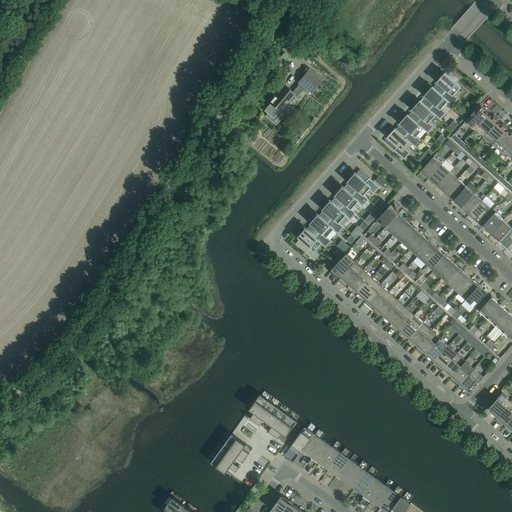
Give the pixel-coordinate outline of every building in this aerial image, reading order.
[(269,101),(280,111),(294,94),(297,97),(304,87),(311,93),(322,79),(309,68),(298,82),(299,83),(292,92),(283,84),(269,101)] [(453,95),(461,86),(445,72),(437,81),(448,90),(443,96),(448,100),(448,101),(452,104),(457,98),(453,95)] [(441,109),(448,101),(448,100),(443,96),(432,86),(424,95),(435,104),(430,109),(436,114),(436,115),(440,118),(445,112),(441,109)] [(429,122),(436,115),(436,114),(430,109),(420,100),(412,109),(422,118),(418,123),(424,128),(423,128),(427,132),(433,126),(429,122)] [(475,129),(490,112),(484,107),(481,103),(477,107),(466,120),(475,129)] [(466,116),(471,110),(466,106),(461,112),(466,116)] [(484,136),(499,120),(498,119),(499,118),(495,115),(494,116),(490,112),(475,129),(476,129),(484,136)] [(416,136),(423,128),(424,128),(418,123),(408,114),(400,123),(410,132),(406,137),(405,137),(411,142),(415,146),(420,140),(416,136)] [(453,130),(458,124),(454,120),(449,126),(453,130)] [(493,144),(508,128),(507,127),(508,126),(504,123),(503,124),(499,120),(484,136),(493,144)] [(405,149),(411,142),(405,137),(406,137),(395,127),(387,136),(398,146),(394,149),(404,158),(409,152),(405,149)] [(502,152),(511,141),(511,132),(508,128),(493,144),(502,152)] [(463,141),(454,133),(451,137),(460,145),(463,141)] [(441,144),(446,138),(441,134),(436,140),(441,144)] [(472,149),(463,141),(460,145),(469,153),(472,149)] [(511,160),(511,159),(511,141),(502,152),(511,160)] [(428,158),(434,152),(429,148),(424,154),(428,158)] [(481,157),(472,149),(469,153),(478,161),(481,157)] [(423,164),(428,158),(424,154),(419,160),(423,164)] [(429,178),(442,164),(434,156),(421,171),(429,178)] [(490,165),(481,157),(478,161),(487,169),(490,165)] [(437,185),(450,171),(442,164),(429,178),(437,185)] [(499,174),(490,165),(487,169),(496,177),(499,174)] [(445,192),(458,178),(450,171),(437,185),(445,192)] [(373,192),(379,186),(369,177),(366,181),(355,172),(347,181),(358,190),(364,195),(369,188),(373,192)] [(508,182),(499,174),(496,177),(505,185),(508,182)] [(454,200),(466,185),(458,178),(445,192),(454,200)] [(462,207),(474,193),(466,185),(454,200),(462,207)] [(363,195),(364,195),(358,190),(354,195),(343,186),(335,195),(345,204),(346,204),(351,209),(358,201),(362,205),(368,199),(363,195)] [(470,214),(482,200),(474,193),(462,207),(470,214)] [(351,210),(351,209),(346,204),(345,204),(341,209),(331,200),(323,209),(333,218),(339,223),(340,221),(345,216),(349,219),(355,213),(351,210)] [(381,210),(387,204),(382,200),(377,206),(381,210)] [(491,207),(482,200),(470,214),(478,222),(491,207)] [(386,227),(399,213),(390,205),(377,219),(386,227)] [(376,216),(381,210),(377,206),(371,212),(376,216)] [(491,233),(504,219),(496,211),(483,226),(491,233)] [(394,234),(407,220),(399,213),(386,227),(394,234)] [(344,225),(340,221),(339,223),(333,218),(329,223),(318,214),(310,223),(321,232),(327,237),(327,236),(335,227),(339,231),(344,225)] [(499,240),(511,226),(504,219),(491,233),(499,240)] [(363,230),(369,224),(364,220),(359,226),(363,230)] [(402,241),(415,227),(407,220),(394,234),(402,241)] [(507,248),(511,242),(511,226),(499,240),(507,248)] [(331,239),(327,236),(327,237),(321,232),(316,237),(306,227),(298,236),(300,238),(296,243),(315,260),(319,255),(314,250),(322,242),(326,246),(331,239)] [(410,249),(423,234),(415,227),(402,241),(410,249)] [(351,243),(356,238),(352,233),(347,239),(351,243)] [(371,233),(367,238),(372,242),(376,238),(371,233)] [(418,256),(431,241),(423,234),(410,249),(418,256)] [(380,242),(376,238),(372,242),(376,246),(380,242)] [(426,263),(439,249),(431,241),(418,256),(426,263)] [(338,257),(344,251),(339,247),(334,253),(338,257)] [(387,248),(383,252),(388,256),(392,252),(387,248)] [(434,270),(447,256),(439,249),(426,263),(434,270)] [(397,256),(392,252),(388,256),(393,260),(397,256)] [(339,279),(355,261),(346,253),(330,271),(339,279)] [(442,277),(455,263),(447,256),(434,270),(442,277)] [(348,287),(364,269),(355,261),(339,279),(348,287)] [(404,271),(408,266),(404,262),(400,267),(404,271)] [(450,284),(463,270),(455,263),(442,277),(450,284)] [(413,270),(408,266),(404,271),(409,275),(413,270)] [(356,294),(372,276),(364,269),(348,287),(356,294)] [(404,275),(399,270),(396,273),(400,278),(404,275)] [(458,292),(471,277),(463,270),(450,284),(458,292)] [(404,275),(400,279),(404,283),(408,279),(404,275)] [(365,302),(381,284),(372,276),(356,294),(365,302)] [(420,277),(416,281),(420,285),(424,281),(420,277)] [(466,299),(479,285),(471,277),(458,292),(466,299)] [(417,286),(413,282),(408,287),(413,291),(417,286)] [(373,309),(389,291),(381,284),(365,302),(373,309)] [(487,292),(479,285),(466,299),(475,306),(487,292)] [(382,317),(398,299),(389,291),(373,309),(382,317)] [(437,300),(441,295),(436,291),(432,296),(437,300)] [(445,299),(441,295),(437,300),(441,304),(445,299)] [(488,318),(500,304),(492,296),(479,311),(488,318)] [(390,325),(406,307),(398,299),(382,317),(390,325)] [(496,325),(509,311),(500,304),(488,318),(496,325)] [(452,306),(448,310),(453,314),(457,310),(452,306)] [(399,332),(415,314),(406,307),(390,325),(399,332)] [(461,314),(457,310),(453,314),(457,318),(461,314)] [(504,333),(511,323),(511,314),(509,311),(496,325),(504,333)] [(408,340),(423,322),(415,314),(399,332),(408,340)] [(416,348),(432,330),(423,322),(408,340),(416,348)] [(474,333),(478,329),(474,325),(470,329),(474,333)] [(483,333),(478,329),(474,333),(479,338),(483,333)] [(425,355),(441,337),(432,330),(416,348),(425,355)] [(433,363),(449,345),(441,337),(425,355),(433,363)] [(490,348),(494,343),(490,339),(486,344),(490,348)] [(499,347),(494,343),(490,348),(495,352),(499,347)] [(442,370),(458,352),(449,345),(433,363),(442,370)] [(450,378),(466,360),(458,352),(442,370),(450,378)] [(459,386),(475,368),(466,360),(450,378),(459,386)] [(479,381),(484,376),(475,368),(459,386),(469,395),(473,390),(472,389),(479,381)] [(496,419),(511,401),(502,392),(497,398),(491,405),(490,404),(486,410),(496,419)] [(270,401),(260,394),(250,409),(255,412),(250,418),(255,422),(270,401)] [(504,426),(511,417),(511,400),(511,401),(496,419),(504,426)] [(268,422),(279,408),(270,401),(255,422),(260,425),(264,419),(268,422)] [(273,435),(288,414),(279,408),(268,422),(273,425),(268,431),(273,435)] [(287,436),(298,421),(288,414),(273,435),(278,438),(282,432),(287,436)] [(305,426),(305,427),(293,443),(302,450),(314,432),(305,426)] [(311,456),(323,439),(314,432),(302,450),(311,456)] [(246,444),(232,434),(225,443),(246,458),(249,453),(243,449),(246,444)] [(319,462),(332,445),(323,439),(311,456),(319,462)] [(225,443),(218,452),(233,463),(236,458),(242,463),(246,458),(225,443)] [(328,469),(341,451),(332,445),(319,462),(328,469)] [(337,475),(349,458),(341,451),(328,469),(337,475)] [(218,452),(211,462),(226,472),(230,467),(236,472),(239,467),(233,463),(218,452)] [(346,481),(358,464),(349,458),(337,475),(346,481)] [(354,488),(367,470),(358,464),(346,481),(354,488)] [(363,494),(376,477),(367,470),(354,488),(363,494)] [(372,500),(385,483),(376,477),(363,494),(372,500)] [(381,507),(393,489),(385,483),(372,500),(381,507)] [(388,511),(390,511),(402,495),(393,489),(381,507),(388,511)] [(274,511),(275,511),(283,511),(291,501),(282,495),(269,511),(274,511)] [(403,511),(410,503),(411,502),(402,495),(390,511),(403,511)] [(180,511),(185,505),(173,497),(162,511),(180,511)] [(296,511),(300,508),(291,501),(283,511),(296,511)]
